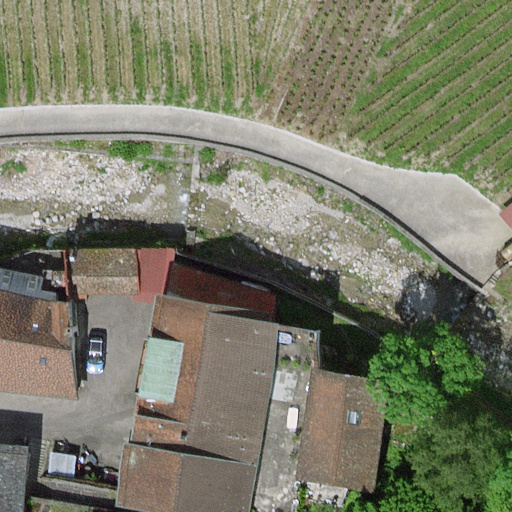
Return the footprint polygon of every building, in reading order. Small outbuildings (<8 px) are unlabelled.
[(511,203),(500,214),(511,227),(511,203)] [(0,370),(68,382),(86,276),(0,261),(0,370)] [(243,495),(276,310),(170,292),(137,476),(243,495)] [(389,370),(321,364),(312,465),(380,471),(389,370)] [(14,511),(19,456),(0,454),(0,511),(14,511)]
